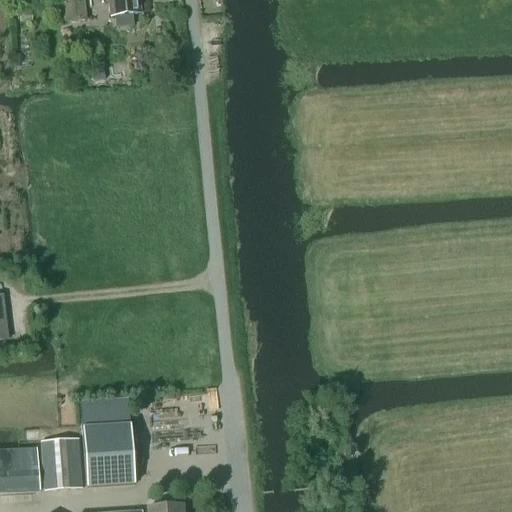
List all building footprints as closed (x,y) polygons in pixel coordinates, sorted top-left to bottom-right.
[(60,0),(63,24),(85,22),(83,0),(60,0)] [(107,0),(110,19),(140,16),(137,0),(107,0)] [(128,403),(82,406),(88,490),(134,487),(128,403)] [(44,493),(81,491),(77,442),(40,444),(44,493)] [(0,495),(40,494),(38,467),(0,469),(0,495)]
